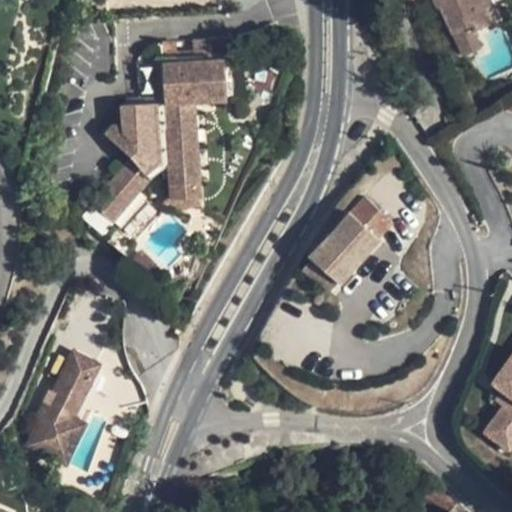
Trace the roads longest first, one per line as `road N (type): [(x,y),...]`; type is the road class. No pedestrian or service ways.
road 1 (residential): [(432,429),(479,299),(474,249),(433,155),(387,113),(335,106)]
road 2 (residential): [(173,389),(132,288),(73,264),(51,287),(0,419)]
road 3 (secondary): [(198,401),(313,192),(335,106)]
road 4 (secondary): [(309,128),(291,177),(173,389)]
road 5 (residential): [(198,401),(271,421),(432,429)]
road 6 (secondary): [(316,0),(309,128)]
road 7 (secondary): [(173,389),(139,511)]
road 8 (secondary): [(152,511),(198,401)]
